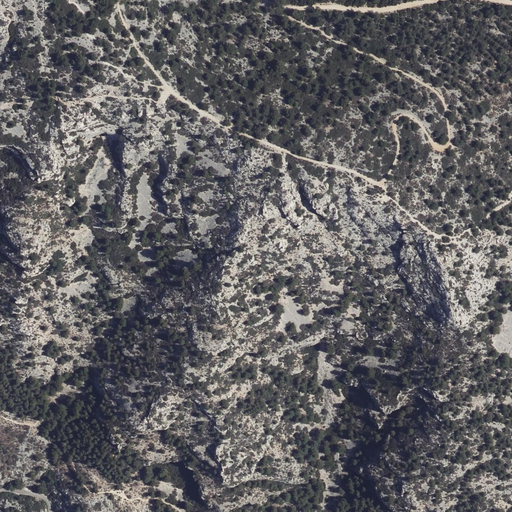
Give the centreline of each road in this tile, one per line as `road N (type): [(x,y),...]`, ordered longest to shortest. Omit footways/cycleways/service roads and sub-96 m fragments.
road 1 (track): [(380,183),(397,152),(400,116),(446,146),(443,101),(404,72),(267,11),(265,0)]
road 2 (track): [(380,183),(289,153),(170,90)]
road 3 (track): [(269,0),(385,10),(436,0)]
